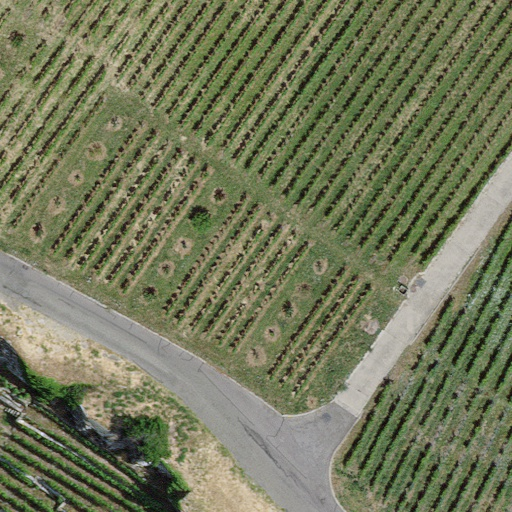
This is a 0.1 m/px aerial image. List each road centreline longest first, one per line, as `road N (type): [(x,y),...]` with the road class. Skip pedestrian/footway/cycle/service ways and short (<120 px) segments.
road 1 (unclassified): [(317,511),(240,419),(196,382),(0,270)]
road 2 (track): [(285,471),(347,408),(511,181)]
